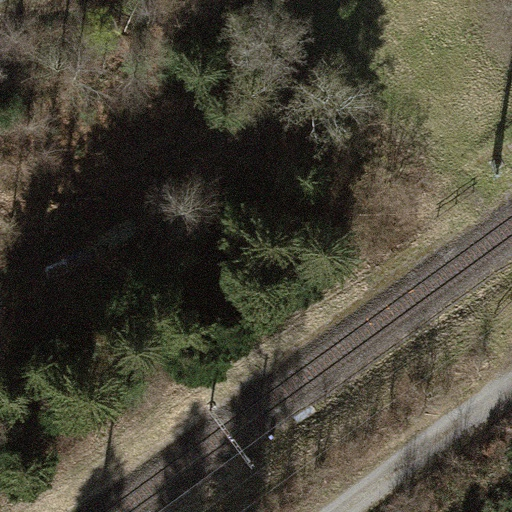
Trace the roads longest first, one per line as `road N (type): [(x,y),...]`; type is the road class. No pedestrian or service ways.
road 1 (track): [(424,179),(262,0)]
road 2 (track): [(511,393),(344,511)]
